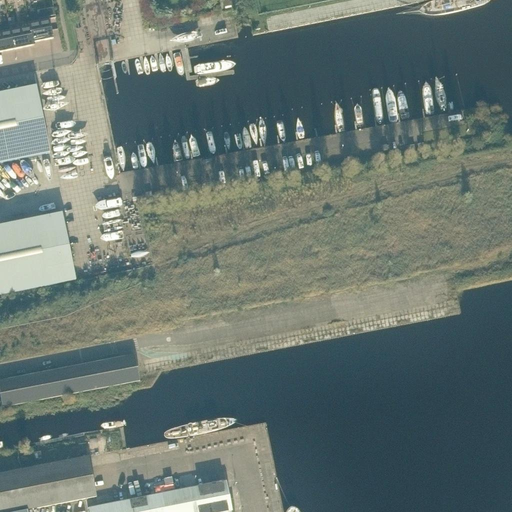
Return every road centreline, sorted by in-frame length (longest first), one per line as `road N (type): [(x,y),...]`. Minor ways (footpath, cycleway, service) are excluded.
road 1 (unclassified): [(0,369),(431,292)]
road 2 (unclassified): [(267,511),(254,441),(131,465)]
